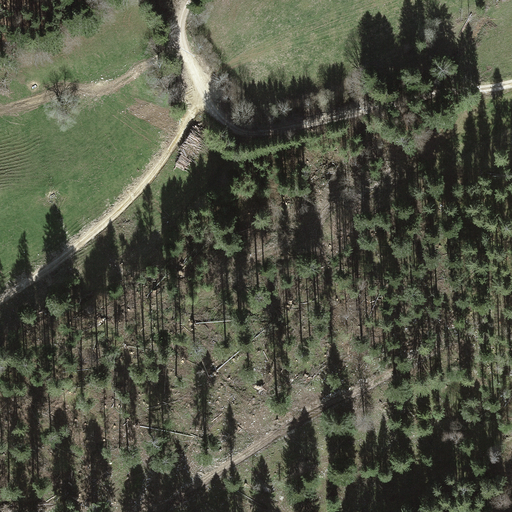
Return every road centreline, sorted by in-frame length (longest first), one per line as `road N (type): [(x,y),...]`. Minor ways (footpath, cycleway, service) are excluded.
road 1 (track): [(511,88),(266,135),(235,128),(205,95),(181,41),(182,0)]
road 2 (track): [(154,511),(433,345)]
road 3 (track): [(205,95),(173,151),(140,186),(57,267),(0,304)]
